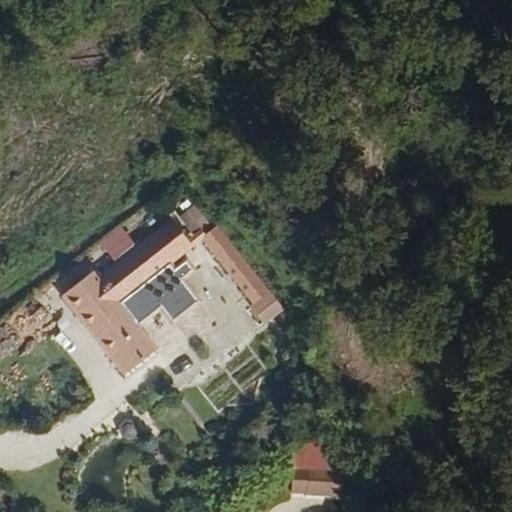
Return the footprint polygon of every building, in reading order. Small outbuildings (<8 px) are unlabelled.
[(100,285),(95,280),(65,307),(134,384),(164,358),(118,306),(188,243),(169,223),(136,253),(116,271),(100,285)] [(114,228),(93,247),(116,271),(136,253),(114,228)] [(222,246),(212,235),(200,246),(210,257),(222,246)] [(235,259),(222,246),(210,257),(222,271),(235,259)] [(235,259),(222,271),(244,295),(257,284),(235,259)] [(300,424),(277,445),(283,451),(283,459),(310,435),(300,424)] [(313,439),(310,435),(283,459),(284,479),(314,478),(314,471),(353,470),(352,445),(341,446),(341,438),(313,439)]
